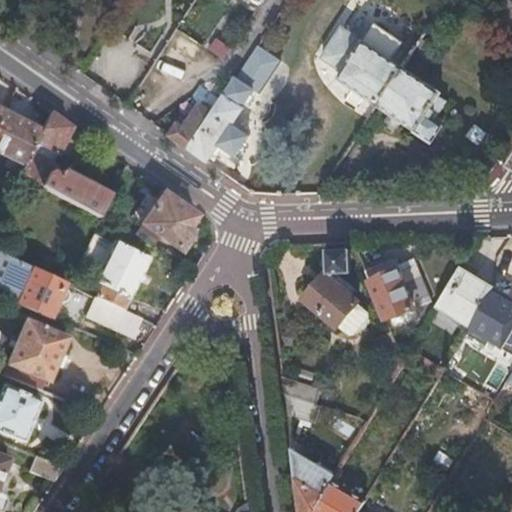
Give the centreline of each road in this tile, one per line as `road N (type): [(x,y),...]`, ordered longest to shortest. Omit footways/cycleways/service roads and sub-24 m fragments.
road 1 (residential): [(238,245),(55,511)]
road 2 (residential): [(0,55),(241,225)]
road 3 (residential): [(238,245),(277,511)]
road 4 (residential): [(241,225),(504,219)]
